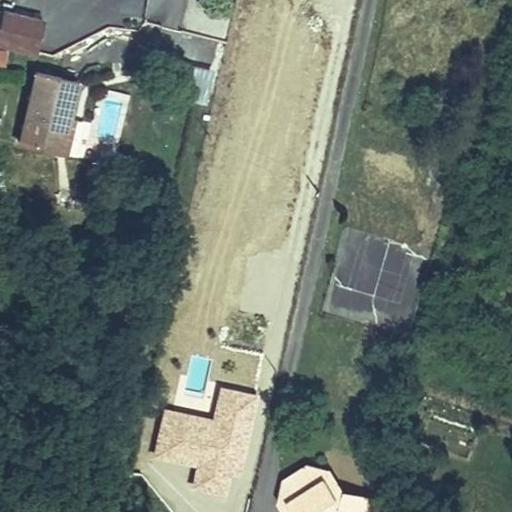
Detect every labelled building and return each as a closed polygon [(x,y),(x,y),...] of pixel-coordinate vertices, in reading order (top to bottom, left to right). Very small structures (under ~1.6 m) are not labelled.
[(40,55),(47,24),(7,16),(0,47),(40,55)] [(28,139),(58,147),(65,116),(73,119),(80,86),(41,77),(28,139)] [(194,146),(199,102),(180,100),(175,144),(194,146)] [(65,116),(58,147),(72,150),(77,119),(73,119),(65,116)] [(335,511),(328,498),(296,506),(299,511),(335,511)]
